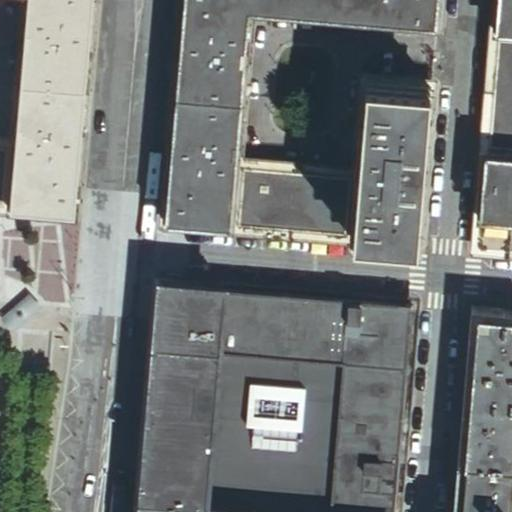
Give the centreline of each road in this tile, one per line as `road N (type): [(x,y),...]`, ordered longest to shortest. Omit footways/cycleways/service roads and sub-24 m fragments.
road 1 (residential): [(117,250),(445,278)]
road 2 (residential): [(445,278),(468,0)]
road 3 (secondary): [(98,511),(117,250)]
road 4 (secondary): [(117,250),(136,0)]
road 5 (residential): [(425,511),(445,278)]
